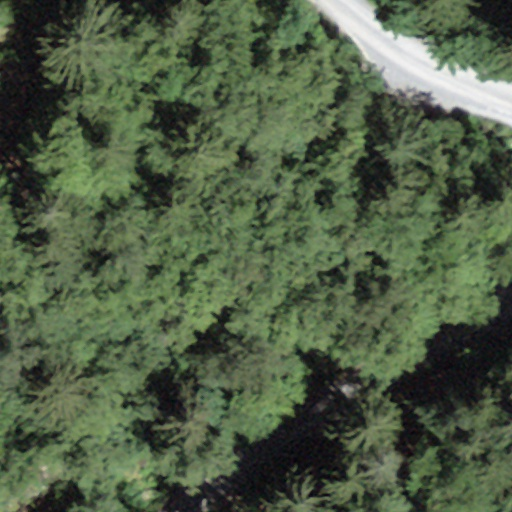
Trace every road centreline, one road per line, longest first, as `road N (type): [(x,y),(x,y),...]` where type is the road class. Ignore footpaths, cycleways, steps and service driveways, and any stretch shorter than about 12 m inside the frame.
road 1 (track): [(184,511),(256,460),(432,372),(511,287)]
road 2 (track): [(511,132),(362,56),(304,0)]
